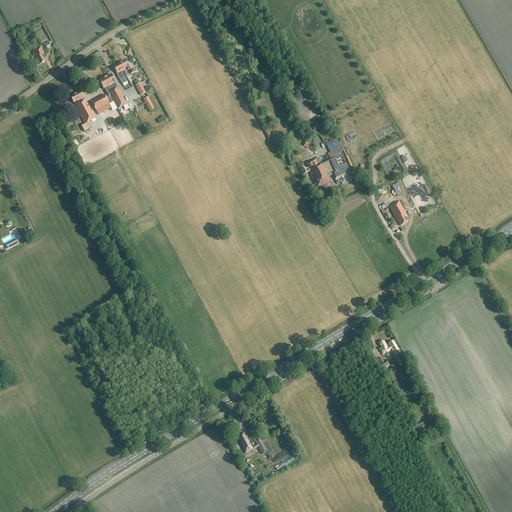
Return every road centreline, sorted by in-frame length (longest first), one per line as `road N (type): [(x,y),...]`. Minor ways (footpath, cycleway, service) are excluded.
road 1 (primary): [(53,511),(308,351)]
road 2 (unclassified): [(69,511),(313,359)]
road 3 (unclassified): [(0,114),(118,28),(180,0)]
road 4 (track): [(407,139),(376,158),(373,199),(422,282)]
road 5 (track): [(247,0),(271,32),(322,151)]
road 6 (unclassified): [(313,359),(430,289)]
road 7 (primary): [(308,351),(425,281)]
